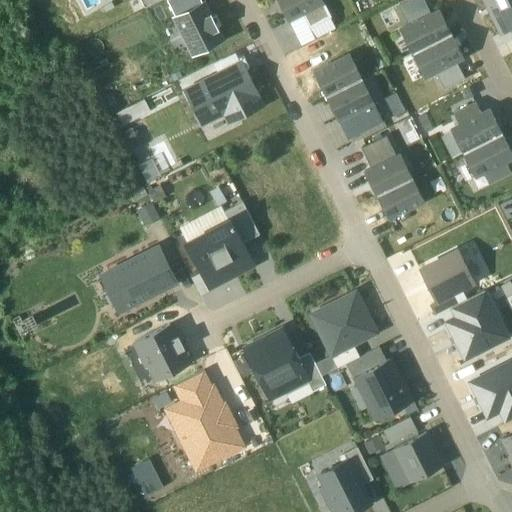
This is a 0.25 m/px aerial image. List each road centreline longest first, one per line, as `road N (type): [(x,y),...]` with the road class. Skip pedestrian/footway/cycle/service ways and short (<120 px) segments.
road 1 (residential): [(373,241),(249,0)]
road 2 (residential): [(487,482),(373,241)]
road 3 (residential): [(207,321),(373,241)]
